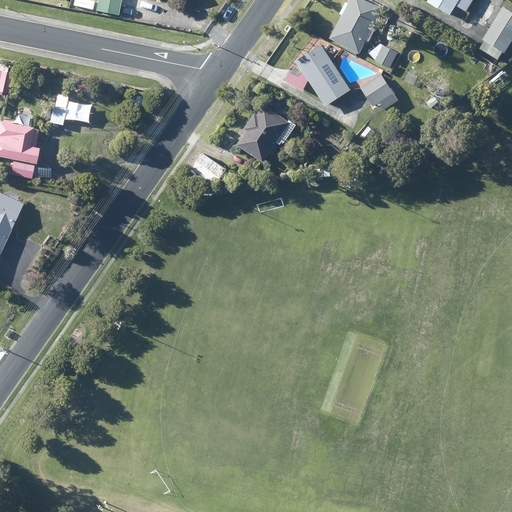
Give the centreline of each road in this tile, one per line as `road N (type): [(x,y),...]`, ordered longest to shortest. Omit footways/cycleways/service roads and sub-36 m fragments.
road 1 (residential): [(0,385),(213,78)]
road 2 (residential): [(0,28),(213,78)]
